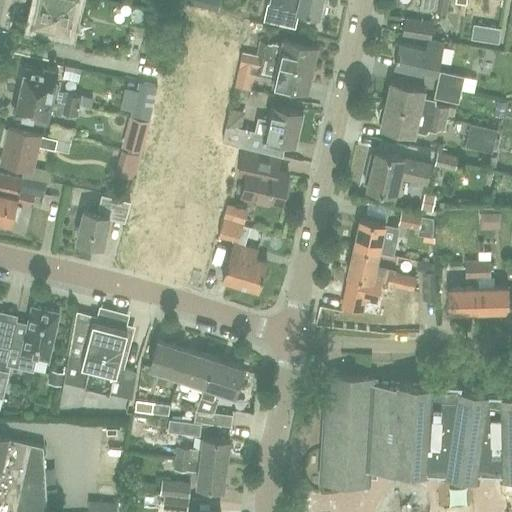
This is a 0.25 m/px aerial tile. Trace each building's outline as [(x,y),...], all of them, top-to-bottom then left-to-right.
[(41,0),(37,23),(35,30),(51,34),(52,27),(82,33),(85,22),(71,19),(75,0),(41,0)] [(325,17),(328,2),(322,1),(322,0),(284,0),(283,8),(298,11),(298,12),(320,17),(320,16),(325,17)] [(420,0),(420,9),(436,11),(437,0),(420,0)] [(448,0),(437,0),(436,11),(447,13),(448,0)] [(189,5),(185,22),(239,37),(244,19),(189,5)] [(431,37),(434,23),(416,19),(405,16),(404,20),(401,33),(413,36),(414,34),(428,37),(431,37)] [(148,56),(149,56),(162,60),(166,39),(152,36),(148,56)] [(445,41),(431,37),(428,37),(425,47),(400,42),(399,44),(397,44),(395,45),(394,52),(395,54),(397,55),(395,65),(422,71),(423,70),(438,73),(445,41)] [(261,41),(258,55),(270,58),(280,60),(313,67),(318,46),(285,38),(283,44),(274,42),(273,44),(261,41)] [(275,83),(308,90),(313,67),(280,60),(258,55),(244,52),(236,86),(251,89),(255,70),(276,74),(275,83)] [(23,80),(20,92),(57,100),(60,89),(55,88),(59,72),(43,69),(43,72),(25,68),(25,70),(23,70),(20,80),(23,80)] [(440,70),(436,85),(461,91),(461,90),(465,75),(440,70)] [(391,81),(386,104),(448,118),(447,118),(449,107),(430,103),(431,98),(423,97),(425,89),(391,81)] [(138,82),(131,114),(150,119),(158,86),(138,82)] [(459,103),(461,91),(436,85),(434,97),(459,103)] [(47,125),(50,110),(61,113),(62,112),(64,102),(57,100),(20,92),(18,102),(15,102),(13,111),(16,111),(15,115),(31,119),(31,121),(47,125)] [(77,115),(80,105),(64,102),(62,112),(77,115)] [(439,128),(445,130),(448,118),(386,104),(385,108),(383,108),(381,109),(379,119),(380,121),(382,122),(381,126),(415,134),(415,131),(426,133),(428,132),(429,129),(435,131),(439,128)] [(269,120),(257,117),(254,130),(236,126),(235,126),(235,122),(228,121),(227,124),(224,138),(243,142),(242,147),(273,153),(282,155),(285,140),(296,143),(303,112),(273,105),(269,120)] [(470,122),(465,145),(492,151),(497,129),(470,122)] [(56,150),(58,139),(58,138),(71,141),(71,139),(51,134),(50,137),(9,128),(1,163),(33,170),(31,176),(23,175),(50,181),(52,172),(34,167),(39,146),(56,150)] [(401,172),(428,178),(431,164),(404,157),(404,156),(377,150),(376,154),(372,153),(365,183),(369,184),(368,187),(396,193),(401,172)] [(289,173),(264,168),(267,156),(245,151),(239,174),(246,176),(242,194),(245,195),(245,198),(258,201),(258,198),(282,203),(284,197),(286,197),(288,196),(291,183),(289,180),(287,180),(289,173)] [(455,169),(458,156),(438,151),(435,164),(455,169)] [(34,205),(36,195),(42,197),(46,180),(50,181),(23,175),(23,178),(0,173),(0,221),(13,224),(18,202),(34,205)] [(424,191),(421,208),(433,210),(436,194),(424,191)] [(123,231),(125,232),(131,203),(103,194),(99,213),(85,210),(78,240),(104,246),(111,217),(125,222),(123,231)] [(238,223),(242,209),(228,204),(225,218),(238,223)] [(401,210),(398,225),(410,227),(429,231),(431,217),(401,210)] [(243,225),(238,223),(225,218),(219,234),(239,240),(243,225)] [(393,254),(399,227),(385,224),(360,219),(354,247),(379,253),(380,251),(393,254)] [(259,290),(268,262),(256,259),(259,250),(234,243),(223,279),(259,290)] [(396,270),(377,266),(379,253),(354,247),(348,276),(350,276),(374,280),(381,282),(381,283),(414,290),(416,277),(395,273),(396,270)] [(490,277),(490,259),(465,259),(466,278),(490,277)] [(422,270),(423,299),(436,299),(435,271),(422,270)] [(377,300),(381,283),(381,282),(374,280),(350,276),(344,306),(362,310),(365,298),(377,300)] [(509,285),(479,286),(480,310),(510,309),(509,285)] [(480,310),(479,286),(449,287),(450,311),(480,310)] [(24,341),(12,338),(10,348),(6,364),(10,365),(33,371),(37,356),(48,359),(59,312),(32,306),(24,341)] [(0,345),(10,348),(12,338),(13,336),(0,333),(0,328),(4,312),(0,310),(0,345)] [(128,331),(76,317),(69,355),(65,383),(134,400),(138,373),(118,367),(128,331)] [(179,377),(187,350),(159,341),(150,368),(179,377)] [(207,386),(215,358),(187,350),(179,377),(207,386)] [(244,367),(215,358),(207,386),(203,397),(215,401),(218,389),(235,395),(244,367)] [(0,397),(3,398),(10,365),(6,364),(5,370),(0,368),(0,397)] [(511,393),(504,394),(504,390),(486,389),(486,391),(469,389),(461,388),(462,381),(429,379),(429,385),(375,382),(375,378),(329,375),(324,479),(368,482),(369,469),(398,470),(398,466),(477,474),(478,468),(502,470),(502,472),(511,471),(511,393)] [(135,410),(169,414),(170,404),(136,399),(135,410)] [(196,409),(194,421),(231,425),(232,414),(196,409)] [(168,431),(200,435),(201,423),(170,419),(168,431)] [(43,438),(45,426),(13,421),(11,433),(43,438)] [(0,434),(0,511),(45,511),(43,444),(0,434)] [(204,435),(203,449),(177,445),(175,457),(227,463),(230,438),(204,435)] [(316,444),(296,447),(305,505),(325,502),(316,444)] [(224,488),(227,463),(175,457),(173,468),(187,470),(187,469),(200,471),(198,485),(224,488)] [(63,475),(84,478),(85,466),(64,464),(63,475)] [(160,492),(160,493),(189,496),(191,482),(162,478),(160,492)] [(452,481),(456,507),(468,505),(463,479),(452,481)] [(187,510),(189,496),(160,493),(160,494),(164,494),(162,507),(187,510)]
